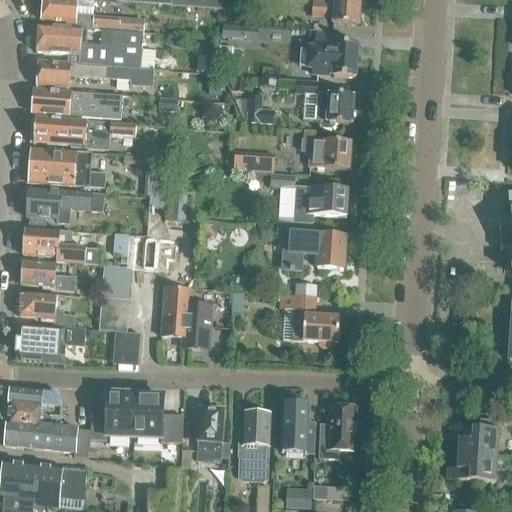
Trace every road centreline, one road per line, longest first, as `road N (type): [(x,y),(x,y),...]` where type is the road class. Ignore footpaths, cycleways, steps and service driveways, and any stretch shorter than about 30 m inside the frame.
road 1 (residential): [(0,373),(412,386)]
road 2 (residential): [(412,386),(432,0)]
road 3 (residential): [(0,197),(9,82),(0,17)]
road 4 (residential): [(404,511),(412,386)]
